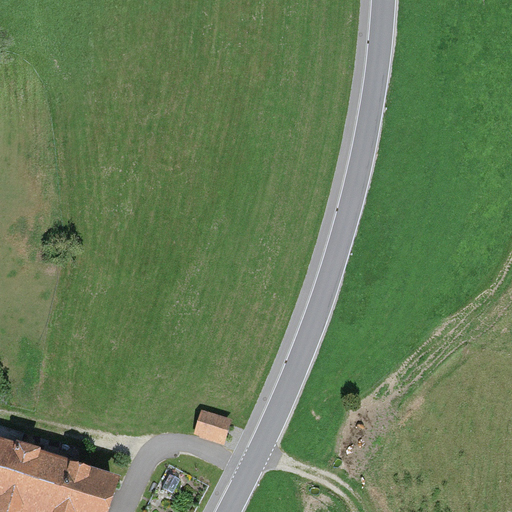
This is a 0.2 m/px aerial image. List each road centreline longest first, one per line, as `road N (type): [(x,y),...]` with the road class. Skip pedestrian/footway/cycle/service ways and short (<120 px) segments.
road 1 (tertiary): [(128,511),(341,115),(383,0)]
road 2 (track): [(164,437),(323,477),(357,511)]
